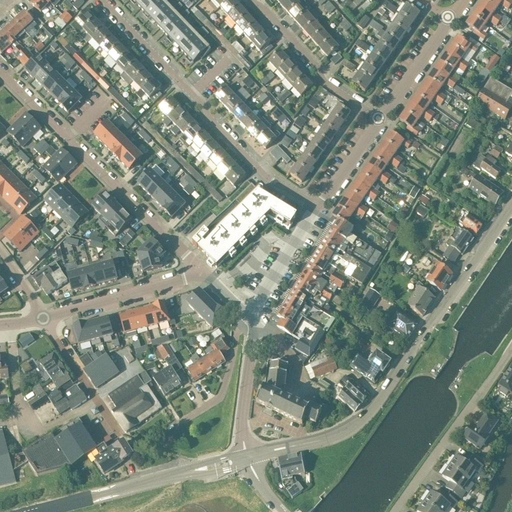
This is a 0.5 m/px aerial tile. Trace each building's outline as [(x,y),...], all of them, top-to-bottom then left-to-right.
[(47,10),(51,5),(52,5),(45,0),(36,0),(31,5),(41,14),(46,8),(47,10)] [(81,0),(77,0),(72,6),(77,11),(84,3),(81,0)] [(132,0),(160,29),(164,34),(164,33),(193,64),(199,58),(202,60),(211,51),(209,49),(209,48),(202,41),(209,35),(203,29),(196,35),(183,21),(190,15),(187,12),(180,18),(176,14),(176,13),(182,7),(180,4),(173,11),(162,0),(132,0)] [(228,17),(240,6),(234,0),(228,0),(220,8),(228,17)] [(298,4),(294,0),(284,0),(280,4),(288,13),(298,4)] [(288,13),(296,22),(306,13),(311,9),(302,0),(298,4),(288,13)] [(502,19),(494,14),(497,9),(484,0),(478,9),(499,23),(502,19)] [(508,11),(511,7),(501,0),(483,0),(484,0),(497,9),(500,5),(508,11)] [(326,12),(332,6),(329,2),(323,8),(326,12)] [(344,2),(340,6),(345,11),(349,7),(344,2)] [(389,9),(388,11),(393,15),(397,9),(390,4),(388,8),(389,9)] [(400,15),(413,24),(420,14),(407,5),(400,15)] [(228,17),(236,26),(248,15),(240,6),(228,17)] [(335,9),(332,6),(326,12),(329,15),(335,9)] [(311,9),(306,13),(296,22),(304,31),(314,22),(319,18),(311,9)] [(496,28),(499,23),(478,9),(472,17),(485,26),(488,22),(496,28)] [(84,31),(95,20),(87,11),(75,22),(83,31),(84,31)] [(194,15),(202,23),(204,21),(205,22),(207,20),(198,11),(194,15)] [(63,15),(70,21),(72,19),(65,12),(63,15)] [(24,13),(14,22),(23,31),(33,22),(24,13)] [(59,19),(66,25),(70,21),(63,15),(59,19)] [(244,35),(256,24),(248,15),(236,26),(244,35)] [(364,15),(357,26),(362,30),(370,20),(364,15)] [(406,34),(413,24),(400,15),(393,25),(406,34)] [(485,26),(472,17),(466,25),(475,31),(473,33),(484,41),(487,36),(481,32),(485,26)] [(59,19),(58,18),(54,23),(61,30),(66,25),(59,19)] [(87,44),(92,39),(103,28),(95,20),(84,31),(83,31),(78,36),(87,44)] [(215,28),(207,20),(205,22),(204,21),(202,23),(211,32),(215,28)] [(342,29),(348,23),(345,20),(339,26),(342,29)] [(369,26),(376,31),(377,28),(376,28),(378,25),(372,21),(369,26)] [(14,22),(5,30),(16,42),(25,34),(23,31),(14,22)] [(322,31),(314,22),(304,31),(312,40),(322,31)] [(352,27),(348,23),(342,29),(345,32),(352,27)] [(252,44),(264,33),(256,24),(244,35),(252,44)] [(406,34),(393,25),(386,34),(399,43),(406,34)] [(41,30),(51,41),(55,37),(45,27),(41,30)] [(112,37),(103,28),(92,39),(100,48),(112,37)] [(215,28),(211,32),(218,40),(220,38),(222,40),(224,38),(215,28)] [(0,52),(2,55),(11,46),(15,51),(20,46),(16,42),(5,30),(0,34),(0,52)] [(330,40),(322,31),(312,40),(320,49),(330,40)] [(377,36),(382,40),(379,45),(392,54),(399,43),(386,34),(386,35),(382,31),(380,34),(378,33),(377,36)] [(252,51),(255,48),(263,57),(273,48),(269,44),(272,42),(264,33),(252,44),(248,47),(252,51)] [(69,45),(60,36),(56,40),(65,50),(69,45)] [(100,56),(104,52),(108,57),(120,46),(112,37),(100,48),(96,52),(100,56)] [(231,46),(224,38),(222,40),(220,38),(218,40),(227,50),(231,46)] [(457,38),(451,46),(465,55),(469,49),(475,53),(478,49),(468,41),(466,44),(457,38)] [(330,40),(320,49),(328,58),(338,49),(330,40)] [(362,47),(364,44),(359,40),(355,46),(362,51),(363,48),(362,47)] [(36,45),(41,50),(44,47),(39,42),(36,45)] [(54,42),(50,46),(55,51),(58,47),(54,42)] [(41,50),(36,45),(33,48),(38,53),(41,50)] [(78,54),(70,46),(69,45),(65,50),(72,57),(75,55),(76,56),(78,54)] [(379,45),(372,54),(385,63),(392,54),(379,45)] [(16,58),(20,63),(28,55),(24,51),(20,46),(15,51),(19,55),(16,58)] [(117,65),(128,54),(120,46),(108,57),(117,65)] [(240,55),(240,54),(231,46),(227,50),(235,58),(237,56),(238,57),(240,55)] [(470,65),(462,60),(465,55),(451,46),(446,54),(467,69),(470,65)] [(28,55),(20,63),(24,67),(34,58),(26,49),(24,51),(28,55)] [(277,71),(288,61),(280,52),(269,62),(277,71)] [(75,55),(72,57),(81,66),(85,62),(78,54),(76,56),(75,55)] [(125,73),(136,63),(128,54),(117,65),(125,73)] [(338,54),(330,61),(334,66),(342,59),(338,54)] [(385,63),(372,54),(366,64),(379,73),(385,63)] [(464,74),(467,69),(446,54),(440,63),(453,72),(456,68),(464,74)] [(63,59),(68,63),(71,60),(66,55),(63,59)] [(237,56),(235,58),(244,67),(248,63),(240,55),(238,57),(237,56)] [(484,69),(490,73),(500,60),(494,55),(484,69)] [(25,71),(34,80),(49,65),(40,56),(25,71)] [(71,60),(68,63),(72,68),(76,64),(71,60)] [(348,67),(350,63),(345,60),(341,66),(348,70),(349,68),(348,67)] [(285,80),(297,69),(288,61),(277,71),(285,80)] [(85,62),(81,66),(89,74),(91,72),(92,73),(95,71),(85,62)] [(129,87),(133,82),(145,71),(136,63),(125,73),(120,78),(129,87)] [(356,67),(350,63),(348,67),(349,68),(348,70),(352,73),(356,67)] [(458,82),(450,76),(453,72),(440,63),(434,71),(455,86),(458,82)] [(366,64),(359,74),(372,82),(379,73),(366,64)] [(35,80),(43,88),(58,73),(57,73),(56,74),(48,67),(50,65),(49,65),(34,80),(35,80)] [(305,78),(297,69),(285,80),(293,89),(305,78)] [(483,69),(480,74),(486,79),(490,74),(483,69)] [(103,79),(99,75),(95,71),(92,73),(91,72),(89,74),(98,83),(103,79)] [(133,82),(141,91),(153,80),(145,71),(133,82)] [(453,90),(455,86),(434,71),(428,79),(442,88),(444,84),(452,90),(453,90)] [(80,76),(84,80),(88,77),(83,72),(80,76)] [(43,88),(51,96),(66,82),(58,73),(43,88)] [(267,80),(269,83),(275,78),(270,73),(266,77),(268,79),(267,80)] [(365,93),(372,82),(359,74),(352,84),(365,93)] [(242,82),(245,86),(251,80),(248,76),(242,82)] [(88,77),(84,80),(89,85),(93,81),(88,77)] [(265,87),(269,83),(267,80),(268,79),(266,77),(260,82),(265,87)] [(305,78),(293,89),(301,98),(313,87),(305,78)] [(480,78),(476,84),(481,88),(484,81),(480,78)] [(111,87),(103,79),(98,83),(106,90),(108,89),(109,89),(111,87)] [(446,98),(439,93),(442,88),(428,79),(422,88),(443,102),(446,98)] [(484,91),(476,103),(476,104),(504,121),(511,108),(511,107),(507,104),(511,94),(511,91),(490,79),(484,91)] [(161,89),(153,80),(141,91),(136,96),(141,101),(146,95),(150,100),(161,89)] [(251,80),(245,86),(248,89),(255,83),(251,80)] [(59,105),(60,105),(75,90),(74,90),(73,91),(65,84),(67,82),(66,82),(51,96),(59,104),(59,105)] [(119,95),(111,87),(109,89),(108,89),(106,90),(115,99),(119,95)] [(215,97),(224,106),(234,96),(225,87),(215,97)] [(440,107),(443,102),(422,88),(417,96),(430,105),(433,101),(440,107)] [(75,90),(60,105),(68,114),(83,99),(75,90)] [(283,98),(285,100),(291,95),(286,90),(282,94),(284,96),(283,98)] [(224,106),(232,115),(242,105),(246,101),(237,93),(234,96),(224,106)] [(258,100),(261,103),(267,98),(264,94),(258,100)] [(281,104),(285,100),(283,98),(284,96),(282,94),(276,99),(281,104)] [(115,99),(123,107),(125,105),(127,107),(129,105),(119,95),(115,99)] [(435,115),(427,109),(430,105),(417,96),(411,104),(432,119),(435,115)] [(313,97),(310,101),(317,106),(320,102),(313,97)] [(267,98),(261,103),(264,107),(271,101),(267,98)] [(168,118),(179,107),(171,99),(159,110),(168,118)] [(317,106),(310,101),(308,105),(315,110),(317,106)] [(432,119),(411,104),(405,112),(418,122),(421,117),(429,123),(432,119)] [(123,107),(132,117),(136,113),(129,105),(127,107),(125,105),(123,107)] [(232,115),(241,123),(251,114),(242,105),(232,115)] [(332,116),(343,124),(350,114),(339,106),(332,116)] [(171,132),(187,116),(179,107),(168,118),(176,127),(171,132)] [(277,121),(283,115),(281,112),(275,118),(277,121)] [(414,128),(418,122),(405,112),(399,121),(408,127),(406,129),(417,136),(420,132),(414,128)] [(26,114),(16,123),(25,132),(32,139),(38,132),(41,129),(26,114)] [(122,118),(126,122),(130,119),(125,114),(122,118)] [(259,122),(251,114),(241,123),(249,132),(259,122)] [(287,119),(283,115),(277,121),(281,124),(287,119)] [(180,131),(184,135),(195,124),(187,116),(171,132),(175,136),(180,131)] [(343,124),(332,116),(325,126),(336,134),(343,124)] [(299,117),(296,121),(304,126),(306,122),(299,117)] [(249,132),(257,141),(267,131),(271,127),(263,118),(259,122),(249,132)] [(130,119),(126,122),(131,127),(134,123),(130,119)] [(470,119),(466,126),(478,132),(481,126),(470,119)] [(304,126),(296,121),(294,125),(301,129),(304,126)] [(150,135),(155,131),(146,122),(142,126),(150,135)] [(25,132),(16,123),(7,132),(23,148),(32,139),(25,132)] [(95,136),(103,145),(116,132),(108,123),(98,132),(95,136)] [(318,127),(322,130),(318,136),(329,144),(336,134),(325,126),(321,123),(318,127)] [(192,144),(204,133),(195,124),(184,135),(179,140),(183,145),(188,140),(192,144)] [(139,135),(143,139),(147,136),(144,132),(142,131),(141,132),(139,135)] [(162,142),(164,140),(155,131),(150,135),(158,143),(160,141),(162,142)] [(272,136),(267,131),(257,141),(266,150),(276,140),(280,136),(277,132),(272,136)] [(111,154),(125,140),(117,132),(116,132),(103,145),(112,153),(111,154)] [(290,132),(287,136),(295,141),(297,137),(290,132)] [(192,144),(201,153),(212,142),(204,133),(192,144)] [(409,139),(407,141),(400,137),(399,139),(390,133),(385,142),(398,151),(402,145),(408,149),(413,142),(409,139)] [(147,136),(143,139),(148,144),(151,140),(147,136)] [(329,144),(318,136),(311,146),(322,154),(329,144)] [(285,137),(283,141),(290,145),(293,141),(285,137)] [(111,154),(120,162),(133,149),(125,140),(111,154)] [(172,148),(164,140),(162,142),(160,141),(158,143),(168,152),(172,148)] [(5,141),(1,144),(6,149),(9,145),(5,141)] [(43,141),(38,145),(42,149),(46,144),(43,141)] [(290,145),(283,141),(280,144),(281,145),(287,149),(290,145)] [(209,161),(220,150),(212,142),(201,153),(209,161)] [(379,150),(400,164),(402,161),(394,155),(398,151),(385,142),(379,150)] [(46,144),(42,149),(45,152),(50,148),(46,144)] [(34,150),(37,153),(42,149),(38,145),(34,150)] [(322,154),(311,146),(304,155),(316,164),(322,154)] [(278,162),(282,158),(287,164),(291,161),(277,147),(270,154),(278,162)] [(496,147),(491,156),(498,160),(504,151),(496,147)] [(181,157),(172,148),(168,152),(175,160),(177,158),(179,159),(181,157)] [(42,149),(37,153),(41,157),(45,152),(42,149)] [(133,149),(120,162),(120,163),(121,162),(129,171),(142,158),(133,149)] [(61,150),(52,159),(67,174),(77,165),(61,150)] [(220,150),(209,161),(217,170),(229,159),(220,150)] [(397,168),(400,164),(379,150),(373,158),(386,168),(389,163),(397,168)] [(17,155),(22,160),(25,157),(21,152),(17,155)] [(316,164),(304,155),(297,165),(309,173),(316,164)] [(481,170),(495,180),(501,172),(494,167),(496,163),(488,158),(486,160),(481,156),(473,167),(480,171),(481,170)] [(25,157),(22,160),(26,165),(30,161),(25,157)] [(188,164),(181,157),(179,159),(177,158),(175,160),(184,168),(188,164)] [(383,172),(386,168),(373,158),(367,167),(388,182),(391,178),(383,172)] [(67,174),(52,159),(43,168),(58,184),(67,174)] [(237,168),(229,159),(217,170),(226,179),(237,168)] [(167,163),(172,168),(175,164),(171,160),(167,163)] [(0,182),(9,173),(0,164),(0,163),(0,182)] [(175,164),(172,168),(176,172),(180,169),(175,164)] [(196,176),(198,174),(188,164),(184,168),(192,177),(194,175),(196,176)] [(302,184),(309,173),(297,165),(290,175),(302,184)] [(460,165),(456,170),(467,178),(470,172),(460,165)] [(386,185),(388,182),(367,167),(361,175),(374,184),(378,180),(386,185)] [(245,176),(237,168),(226,179),(234,187),(245,176)] [(138,184),(147,193),(160,180),(151,171),(138,184)] [(33,175),(37,180),(41,177),(36,172),(33,175)] [(0,195),(2,198),(19,182),(9,173),(0,182),(0,195)] [(192,177),(201,186),(206,182),(198,174),(196,176),(194,175),(192,177)] [(356,183),(377,198),(379,194),(371,188),(374,184),(361,175),(356,183)] [(469,189),(495,207),(504,194),(478,176),(469,189)] [(41,177),(37,180),(42,185),(45,181),(41,177)] [(184,180),(189,185),(192,181),(188,177),(184,180)] [(147,193),(155,201),(168,188),(160,180),(147,193)] [(192,181),(189,185),(193,189),(197,186),(192,181)] [(3,198),(12,207),(28,191),(19,182),(2,198),(3,198)] [(210,194),(214,190),(206,182),(201,186),(210,194)] [(377,198),(356,183),(350,191),(363,201),(366,196),(374,202),(377,198)] [(189,185),(184,190),(189,195),(194,190),(193,189),(189,185)] [(44,202),(54,211),(70,195),(61,186),(44,202)] [(252,186),(193,244),(217,268),(268,217),(289,230),(297,216),(259,193),(252,186)] [(415,187),(409,197),(414,200),(420,190),(415,187)] [(163,210),(177,197),(168,188),(155,201),(163,210)] [(214,190),(210,194),(219,203),(223,199),(220,196),(214,190)] [(28,191),(12,207),(20,216),(36,200),(28,191)] [(363,201),(350,191),(344,200),(365,214),(368,211),(360,205),(363,201)] [(93,208),(101,216),(115,203),(106,194),(93,208)] [(54,211),(63,220),(79,204),(70,195),(54,211)] [(423,196),(418,202),(425,207),(429,201),(423,196)] [(177,197),(163,210),(172,219),(185,206),(177,197)] [(338,208),(351,217),(354,213),(362,218),(365,214),(344,200),(338,208)] [(106,228),(107,228),(123,212),(115,204),(116,203),(115,203),(101,216),(110,225),(106,228)] [(63,220),(72,229),(88,213),(79,204),(63,220)] [(420,207),(416,212),(422,217),(426,212),(424,211),(420,207)] [(351,217),(338,208),(332,217),(338,221),(345,225),(351,217)] [(402,208),(399,213),(405,217),(408,211),(402,208)] [(34,212),(30,216),(35,220),(38,217),(34,212)] [(123,212),(107,228),(115,237),(132,221),(123,212)] [(459,225),(463,227),(476,236),(482,226),(469,218),(465,215),(459,225)] [(22,218),(13,227),(30,243),(39,234),(22,218)] [(361,236),(353,231),(345,225),(338,221),(331,232),(330,232),(323,243),(343,255),(371,272),(380,256),(381,255),(358,241),(361,236)] [(392,222),(387,229),(393,234),(399,226),(392,222)] [(30,243),(13,227),(4,236),(21,252),(30,243)] [(42,232),(46,236),(50,233),(45,228),(42,232)] [(72,229),(68,233),(71,237),(76,232),(72,229)] [(449,240),(446,244),(446,246),(449,248),(446,253),(456,260),(460,254),(462,256),(473,240),(462,232),(458,230),(457,230),(455,230),(453,234),(454,236),(451,240),(449,240)] [(131,231),(127,235),(132,240),(135,236),(131,231)] [(50,233),(46,236),(51,241),(54,237),(50,233)] [(389,233),(384,240),(389,243),(393,236),(389,233)] [(151,241),(138,255),(159,260),(165,255),(151,241)] [(339,272),(348,278),(357,283),(362,286),(371,272),(343,255),(323,243),(314,258),(339,272)] [(45,249),(40,253),(44,257),(48,252),(45,249)] [(411,256),(406,252),(403,256),(399,262),(404,265),(411,256)] [(44,257),(40,253),(36,258),(39,262),(44,257)] [(116,254),(110,255),(111,258),(113,265),(119,263),(118,259),(116,254)] [(159,260),(138,255),(143,272),(161,268),(159,260)] [(111,258),(100,262),(106,284),(117,281),(113,265),(111,258)] [(354,287),(357,283),(348,278),(339,272),(314,258),(305,272),(312,276),(314,272),(322,277),(321,279),(338,289),(340,290),(346,282),(354,287)] [(48,267),(32,278),(39,289),(41,288),(55,278),(54,276),(60,271),(61,271),(55,262),(48,267)] [(89,264),(89,265),(95,287),(106,284),(100,262),(99,262),(101,266),(90,269),(89,264)] [(89,265),(78,268),(84,290),(95,287),(89,265)] [(404,266),(401,271),(406,275),(410,270),(409,269),(404,265),(404,266)] [(426,282),(441,292),(452,275),(438,265),(426,282)] [(84,290),(78,268),(77,268),(79,272),(68,275),(73,293),(84,290),(84,291),(84,290)] [(55,278),(41,288),(47,296),(67,282),(60,271),(54,276),(55,278)] [(305,272),(300,281),(299,283),(320,296),(330,302),(338,289),(321,279),(322,277),(314,272),(312,276),(305,272)] [(299,283),(293,292),(299,297),(296,301),(304,305),(305,303),(326,316),(329,311),(330,309),(326,307),(330,302),(320,296),(299,283)] [(407,307),(423,317),(435,300),(427,295),(429,292),(419,284),(416,289),(418,291),(407,307)] [(370,290),(359,306),(370,313),(381,297),(370,290)] [(187,304),(196,312),(197,311),(206,302),(209,300),(200,291),(199,292),(197,293),(188,302),(187,304)] [(299,297),(293,292),(283,308),(325,333),(327,334),(335,322),(331,319),(326,316),(305,303),(304,305),(296,301),(299,297)] [(196,312),(204,321),(217,308),(217,307),(217,308),(209,300),(206,302),(197,311),(196,312)] [(164,305),(154,308),(158,325),(169,322),(164,305)] [(154,308),(143,311),(147,328),(158,325),(154,308)] [(217,308),(204,321),(213,330),(225,318),(226,317),(226,316),(217,308)] [(318,345),(325,333),(283,308),(277,318),(282,321),(277,328),(291,337),(300,342),(295,350),(308,358),(314,351),(317,345),(318,345)] [(143,311),(132,314),(136,331),(147,328),(143,311)] [(132,313),(121,316),(125,334),(136,331),(132,314),(132,313)] [(407,341),(416,326),(398,314),(389,329),(394,332),(392,336),(398,340),(400,336),(407,341)] [(107,320),(96,323),(101,339),(112,336),(107,320)] [(96,323),(86,325),(90,342),(101,339),(96,323)] [(74,328),(79,345),(90,342),(86,325),(85,325),(74,328)] [(218,330),(212,335),(215,340),(222,335),(218,330)] [(194,338),(188,340),(190,348),(197,346),(194,338)] [(207,357),(215,369),(225,363),(220,356),(228,351),(221,340),(210,347),(213,353),(207,357)] [(174,344),(168,348),(173,355),(182,350),(179,345),(176,347),(174,344)] [(169,384),(174,391),(181,386),(173,374),(182,369),(173,355),(168,348),(167,346),(157,349),(169,369),(162,374),(161,374),(168,385),(169,384)] [(94,355),(98,361),(103,357),(99,352),(94,355)] [(129,353),(122,356),(128,366),(135,362),(129,353)] [(350,368),(361,376),(375,385),(382,375),(386,369),(388,368),(388,369),(390,365),(389,363),(390,362),(376,353),(369,363),(358,356),(350,368)] [(0,375),(1,375),(1,379),(8,378),(7,366),(1,367),(0,355),(0,375)] [(80,360),(86,369),(93,364),(90,360),(89,359),(87,355),(80,360)] [(93,364),(86,369),(83,371),(96,389),(119,374),(106,355),(103,357),(98,361),(93,364)] [(91,357),(89,359),(90,360),(93,364),(98,361),(94,355),(91,357)] [(196,355),(193,357),(205,376),(215,369),(207,357),(200,361),(196,355)] [(51,381),(65,371),(56,358),(54,359),(52,356),(41,364),(51,381)] [(189,359),(193,365),(186,370),(194,383),(205,376),(193,357),(189,359)] [(310,366),(304,368),(309,380),(315,378),(315,379),(337,370),(332,357),(310,365),(310,366)] [(154,364),(142,367),(145,372),(156,369),(154,364)] [(264,388),(257,403),(256,404),(302,425),(305,419),(316,424),(322,412),(313,407),(316,401),(313,399),(308,409),(284,397),(286,375),(287,366),(272,364),(270,374),(268,390),(264,388)] [(511,365),(511,366),(499,386),(502,388),(499,392),(506,397),(509,392),(511,395),(511,394),(511,365)] [(27,367),(20,371),(24,377),(32,373),(27,367)] [(65,371),(51,381),(57,389),(47,396),(50,401),(55,408),(65,401),(62,396),(60,393),(73,384),(69,378),(70,378),(65,371)] [(152,383),(145,372),(108,397),(117,409),(148,388),(147,386),(152,383)] [(165,396),(174,391),(169,384),(168,385),(161,374),(154,379),(165,396)] [(352,382),(345,390),(362,405),(369,397),(352,382)] [(65,401),(55,408),(60,415),(70,408),(72,411),(87,401),(81,393),(77,386),(62,396),(65,401)] [(148,388),(117,409),(112,412),(116,419),(126,434),(138,425),(162,409),(148,388)] [(362,405),(345,390),(338,399),(355,413),(362,405)] [(44,393),(37,398),(28,404),(33,412),(50,401),(47,396),(44,393)] [(465,433),(466,434),(463,438),(479,450),(488,437),(487,436),(497,422),(486,414),(476,428),(472,425),(469,429),(468,429),(467,430),(466,430),(465,432),(465,433)] [(97,450),(85,432),(82,427),(81,425),(79,422),(78,421),(77,419),(52,436),(51,435),(23,454),(28,462),(38,477),(71,468),(91,455),(91,454),(97,451),(97,450)] [(23,454),(15,456),(9,458),(2,432),(0,432),(0,486),(16,482),(13,472),(28,462),(23,454)] [(97,451),(91,454),(91,455),(103,473),(105,475),(123,463),(133,457),(128,450),(124,443),(112,452),(107,444),(111,441),(108,437),(96,445),(99,449),(97,450),(97,451)] [(293,457),(278,460),(279,469),(282,482),(283,485),(285,488),(292,499),(294,498),(303,491),(299,486),(297,483),(295,480),(294,479),(295,479),(295,476),(305,475),(304,470),(302,461),(302,460),(301,455),(293,457)] [(456,458),(449,467),(469,481),(475,472),(478,474),(483,468),(470,459),(466,465),(463,463),(456,458)] [(462,491),(469,481),(449,467),(442,477),(452,484),(448,490),(461,499),(465,493),(462,491)] [(431,493),(424,503),(436,511),(446,511),(450,507),(453,509),(457,503),(445,495),(441,500),(438,498),(431,493)] [(436,511),(424,503),(417,511),(436,511)]
